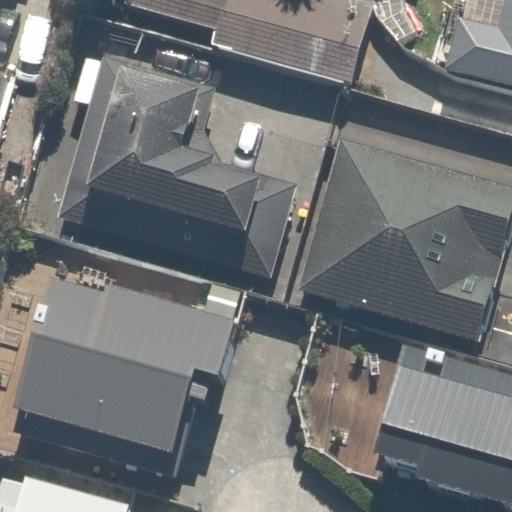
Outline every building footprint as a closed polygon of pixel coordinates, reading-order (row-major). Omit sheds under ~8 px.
[(112,0),(103,32),(195,58),(186,88),(257,109),(265,82),(352,107),(378,20),(309,0),(112,0)] [(511,30),(467,22),(451,97),(511,109),(511,30)] [(0,154),(16,95),(0,90),(0,154)] [(461,212),(289,159),(246,298),(418,351),(461,212)] [(261,357),(70,310),(33,458),(198,500),(215,430),(241,437),(261,357)] [(511,511),(511,386),(406,359),(375,482),(405,490),(400,511),(404,511),(511,511)] [(48,511),(13,502),(10,511),(48,511)]
